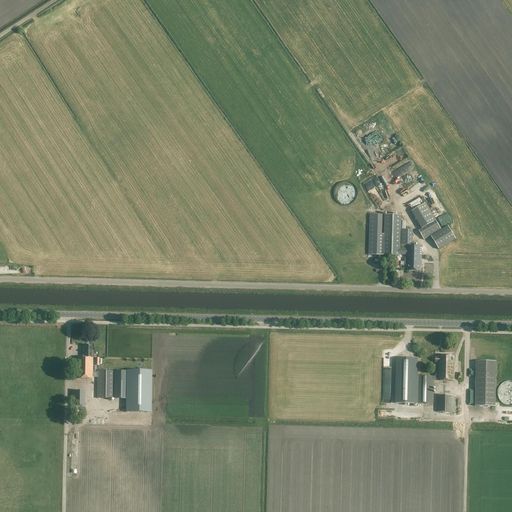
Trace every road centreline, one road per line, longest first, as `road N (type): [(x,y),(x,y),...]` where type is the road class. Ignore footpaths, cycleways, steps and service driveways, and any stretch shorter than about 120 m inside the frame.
road 1 (unclassified): [(511,292),(0,279)]
road 2 (tertiary): [(511,325),(0,313)]
